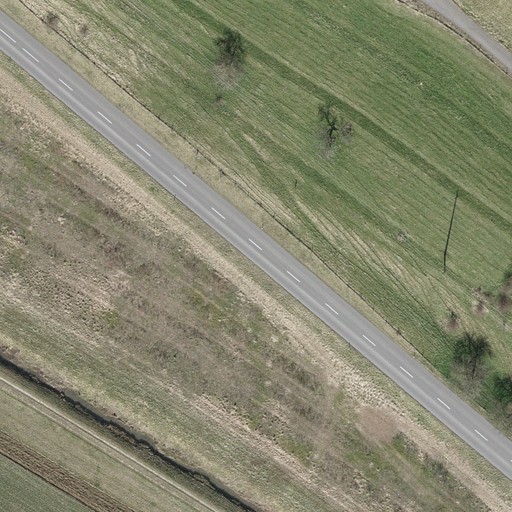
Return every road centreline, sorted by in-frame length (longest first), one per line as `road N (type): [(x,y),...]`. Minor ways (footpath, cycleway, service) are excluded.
road 1 (secondary): [(0,27),(511,459)]
road 2 (track): [(0,379),(220,511)]
